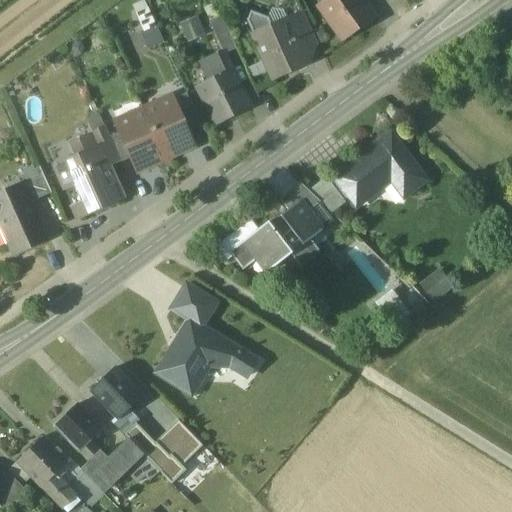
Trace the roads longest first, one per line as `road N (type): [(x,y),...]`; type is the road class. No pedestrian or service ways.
road 1 (secondary): [(480,0),(23,336)]
road 2 (track): [(511,460),(159,241)]
